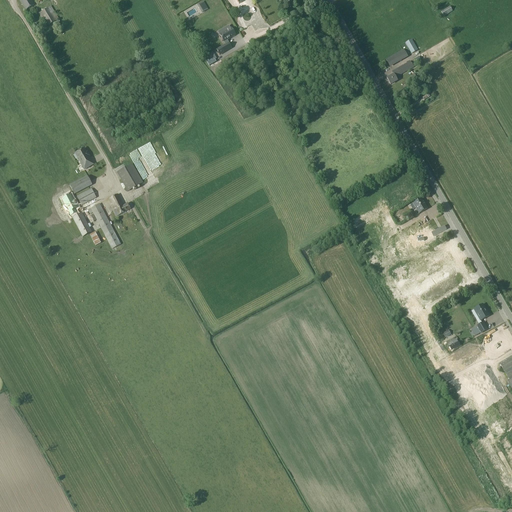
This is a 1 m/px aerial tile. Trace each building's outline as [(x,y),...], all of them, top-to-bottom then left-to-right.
[(31,0),(19,0),(25,10),(34,5),(31,0)] [(59,19),(51,6),(38,13),(42,18),(44,17),(49,25),(59,19)] [(444,16),(452,11),(450,7),(441,12),(444,16)] [(191,33),(214,22),(212,17),(224,12),(222,8),(191,22),(193,26),(189,28),(191,33)] [(59,20),(53,23),(58,35),(65,31),(63,25),(61,26),(59,23),(60,22),(59,20)] [(217,50),(220,55),(227,50),(226,48),(230,46),(231,48),(227,40),(235,35),(231,28),(231,29),(229,26),(223,29),(225,32),(220,35),(226,44),(217,50)] [(411,40),(405,43),(411,54),(417,50),(411,40)] [(403,50),(386,60),(390,66),(407,56),(403,50)] [(396,78),(414,67),(410,61),(391,72),(393,75),(387,78),(391,84),(397,81),(396,78)] [(82,165),(85,169),(92,165),(90,160),(89,157),(90,156),(87,152),(86,152),(84,148),(76,153),(79,158),(78,158),(82,164),(82,165)] [(155,176),(160,174),(153,158),(147,161),(152,171),(149,173),(150,176),(154,174),(155,176)] [(117,173),(128,192),(143,183),(133,164),(117,173)] [(87,176),(70,185),(74,195),(92,185),(87,176)] [(106,193),(112,186),(105,181),(99,188),(106,193)] [(77,197),(79,201),(81,205),(82,206),(96,198),(92,189),(77,197)] [(114,211),(116,217),(127,212),(126,211),(130,209),(127,204),(123,206),(118,194),(108,199),(114,211)] [(70,195),(62,200),(65,206),(66,206),(69,212),(68,212),(71,216),(76,213),(74,210),(76,209),(74,205),(75,205),(70,195)] [(425,205),(421,199),(413,203),(413,204),(414,203),(416,206),(415,207),(419,213),(427,209),(427,208),(426,209),(424,206),(425,205)] [(93,213),(112,249),(121,245),(100,204),(88,210),(90,214),(93,213)] [(82,213),(72,218),(83,237),(92,232),(82,213)] [(385,264),(435,240),(424,218),(380,240),(378,237),(389,231),(383,219),(364,228),(367,235),(357,240),(368,263),(370,263),(375,273),(380,270),(375,261),(380,259),(382,263),(383,262),(385,264)] [(399,303),(458,276),(445,250),(380,281),(396,315),(403,312),(399,303)] [(474,310),(480,321),(489,316),(487,311),(486,311),(482,304),(474,310)] [(474,328),(472,330),(475,336),(478,335),(481,333),(487,330),(483,323),(477,326),(477,327),(474,328)] [(424,327),(413,333),(431,368),(433,367),(434,369),(437,367),(438,370),(436,371),(441,381),(446,378),(445,378),(443,375),(446,373),(442,365),(444,364),(424,327)] [(479,344),(486,361),(499,355),(497,351),(504,347),(501,340),(493,344),(490,339),(479,344)] [(450,346),(450,347),(451,350),(452,349),(460,345),(458,342),(456,340),(452,342),(454,345),(450,346)] [(509,380),(511,378),(511,356),(500,364),(508,378),(509,380)] [(479,374),(505,428),(511,424),(511,413),(490,369),(479,374)] [(488,410),(489,409),(474,378),(463,383),(488,435),(495,432),(486,413),(488,412),(488,410)]
